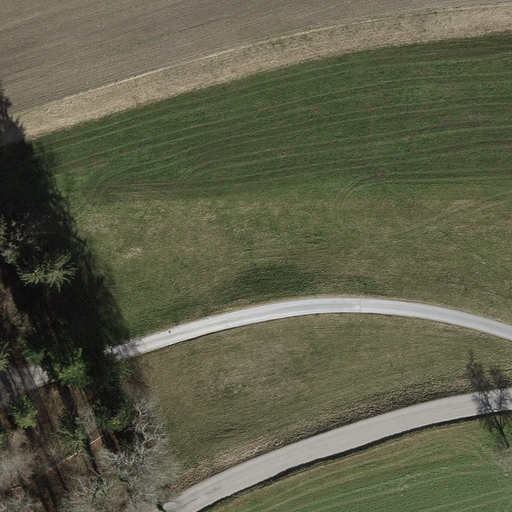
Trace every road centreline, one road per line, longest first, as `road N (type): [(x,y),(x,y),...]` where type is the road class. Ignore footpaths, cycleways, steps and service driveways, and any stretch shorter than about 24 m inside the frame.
road 1 (track): [(511,334),(417,311),(302,308),(216,324),(54,374),(0,374)]
road 2 (unclassified): [(511,399),(366,431),(172,511)]
